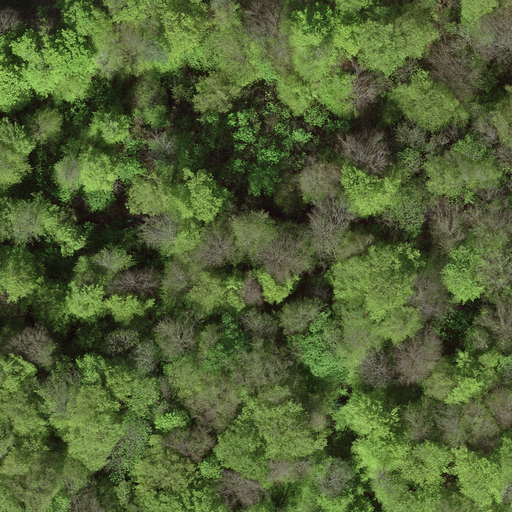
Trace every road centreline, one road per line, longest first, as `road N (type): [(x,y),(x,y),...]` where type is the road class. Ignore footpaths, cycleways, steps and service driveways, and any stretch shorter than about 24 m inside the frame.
road 1 (track): [(0,242),(267,216),(511,215)]
road 2 (track): [(0,54),(150,0)]
